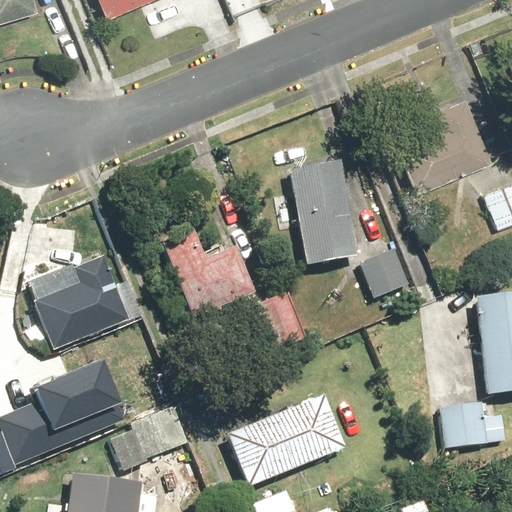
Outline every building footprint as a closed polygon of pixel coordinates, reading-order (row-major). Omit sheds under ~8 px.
[(0,0),(0,24),(34,14),(29,0),(0,0)] [(93,0),(102,19),(148,0),(93,0)] [(381,147),(402,197),(480,164),(452,98),(421,111),(428,127),(381,147)] [(338,164),(283,173),(298,267),(354,257),(338,164)] [(511,179),(475,193),(489,231),(511,221),(511,179)] [(188,231),(154,245),(187,321),(249,295),(229,249),(200,260),(188,231)] [(389,252),(351,265),(363,299),(401,286),(389,252)] [(73,285),(28,303),(48,352),(122,323),(96,258),(66,269),(73,285)] [(319,267),(279,277),(284,297),(324,287),(319,267)] [(511,293),(470,299),(482,398),(511,394),(511,293)] [(280,294),(245,310),(265,354),(300,338),(280,294)] [(0,468),(125,420),(101,360),(20,391),(25,404),(0,413),(0,468)] [(149,364),(116,379),(131,414),(165,399),(149,364)] [(223,436),(244,488),(341,450),(321,398),(223,436)] [(476,404),(432,407),(435,445),(479,442),(476,404)] [(139,426),(103,438),(115,474),(151,463),(139,426)] [(132,511),(136,484),(67,475),(61,511),(132,511)] [(288,511),(280,490),(222,511),(288,511)] [(423,511),(419,497),(391,506),(393,511),(423,511)]
